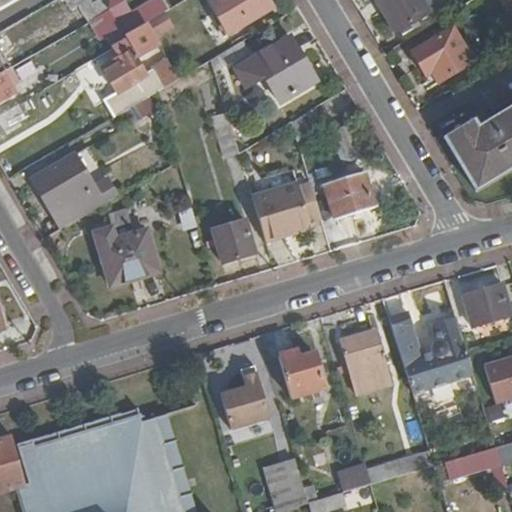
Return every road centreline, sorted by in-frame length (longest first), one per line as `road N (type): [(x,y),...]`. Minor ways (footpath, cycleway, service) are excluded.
road 1 (residential): [(465,238),(71,359)]
road 2 (residential): [(322,0),(465,238)]
road 3 (residential): [(0,234),(71,359)]
